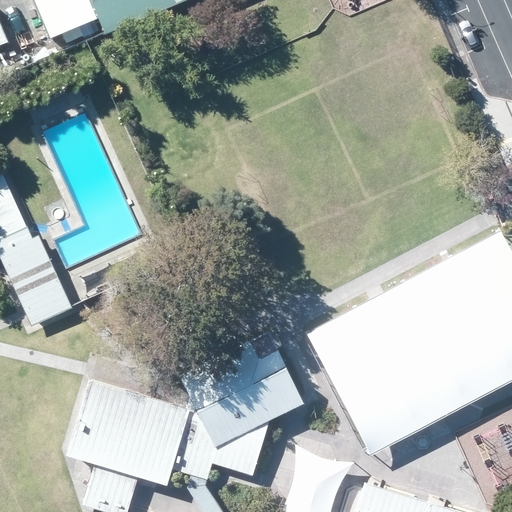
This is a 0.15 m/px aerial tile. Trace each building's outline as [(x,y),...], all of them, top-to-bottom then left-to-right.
[(68,0),(80,29),(151,0),(68,0)] [(46,305),(0,206),(0,295),(12,321),(46,305)] [(302,398),(268,324),(190,360),(225,434),(302,398)] [(205,421),(95,389),(75,456),(185,489),(205,421)] [(290,511),(348,511),(364,461),(310,445),(290,511)] [(131,511),(142,478),(99,465),(87,506),(108,511),(131,511)] [(490,511),(378,479),(368,511),(490,511)]
